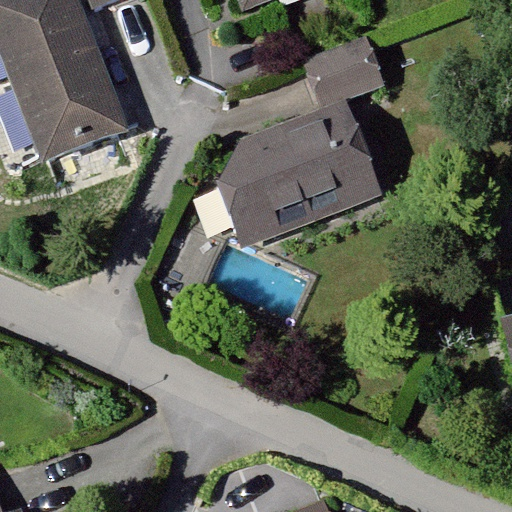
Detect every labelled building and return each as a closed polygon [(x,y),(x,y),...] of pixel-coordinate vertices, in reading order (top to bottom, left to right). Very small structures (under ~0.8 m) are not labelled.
[(87,0),(0,0),(0,48),(41,168),(135,136),(87,0)] [(236,0),(244,19),(289,0),(236,0)] [(363,96),(214,144),(248,248),(397,199),(363,96)] [(511,315),(501,318),(511,364),(511,315)] [(331,511),(325,497),(284,511),(331,511)]
